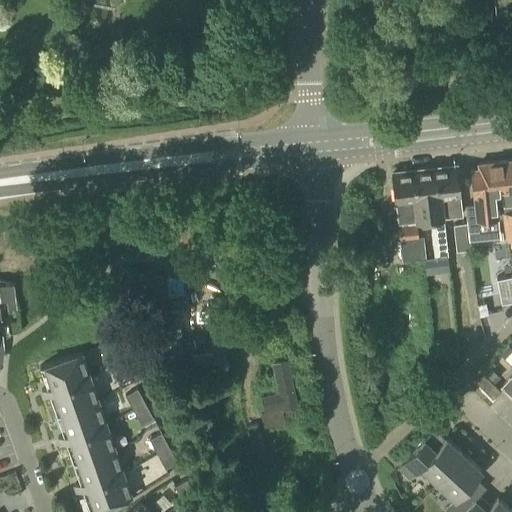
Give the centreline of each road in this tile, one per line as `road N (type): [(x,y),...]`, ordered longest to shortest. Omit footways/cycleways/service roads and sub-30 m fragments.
road 1 (unclassified): [(0,185),(313,150)]
road 2 (residential): [(356,479),(511,321)]
road 3 (unclassified): [(313,150),(511,126)]
road 4 (residential): [(356,479),(319,296)]
road 5 (residential): [(319,296),(157,260)]
road 6 (unclassified): [(313,150),(304,0)]
road 7 (residential): [(319,296),(313,150)]
road 8 (residential): [(46,511),(0,396)]
